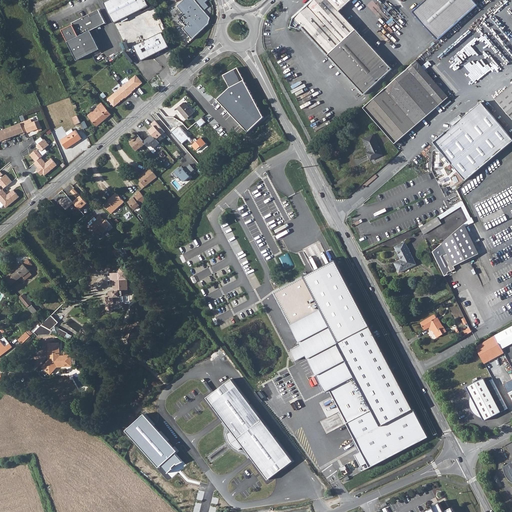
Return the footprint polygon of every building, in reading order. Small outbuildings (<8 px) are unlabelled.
[(146,0),(110,0),(104,3),(114,24),(149,6),(146,0)] [(182,29),(192,40),(209,24),(210,18),(204,11),(209,7),(205,3),(208,0),(207,0),(197,0),(196,1),(194,0),(184,0),(177,6),(184,14),(180,18),(186,26),(182,29)] [(313,0),(294,18),(364,94),(392,69),(339,11),(351,0),(313,0)] [(427,0),(413,13),(438,40),(477,5),(472,0),(427,0)] [(105,23),(99,12),(95,14),(95,16),(91,18),(89,14),(71,23),(72,25),(62,30),(77,61),(100,49),(90,30),(105,23)] [(162,32),(134,46),(141,61),(169,47),(162,32)] [(395,144),(448,98),(419,64),(416,61),(364,108),(395,144)] [(237,68),(224,76),(230,87),(218,99),(248,131),(264,117),(237,68)] [(107,98),(113,106),(124,97),(125,98),(132,92),(131,92),(142,83),(135,75),(107,98)] [(508,114),(511,110),(511,84),(495,100),(508,114)] [(511,138),(481,102),(433,143),(466,181),(511,141),(511,138)] [(88,116),(96,126),(110,114),(101,103),(97,107),(98,108),(88,116)] [(178,108),(186,119),(193,113),(184,103),(178,108)] [(77,116),(72,118),(75,125),(80,122),(79,119),(77,116)] [(31,119),(21,123),(24,132),(30,130),(31,132),(35,130),(36,132),(42,130),(38,121),(32,123),(31,119)] [(165,132),(155,120),(152,124),(154,126),(149,130),(153,134),(157,139),(165,132)] [(21,123),(12,127),(15,136),(20,133),(21,135),(25,134),(24,132),(21,123)] [(172,132),(182,144),(190,137),(180,125),(172,132)] [(12,127),(3,130),(7,141),(11,139),(10,138),(15,136),(12,127)] [(61,140),(66,149),(81,139),(76,131),(73,132),(71,129),(66,133),(68,136),(61,140)] [(138,134),(134,137),(135,138),(130,142),(137,151),(146,144),(144,142),(138,134)] [(157,139),(153,134),(144,142),(146,144),(148,147),(151,144),(154,148),(160,143),(157,139)] [(368,153),(368,155),(370,159),(371,160),(382,154),(378,146),(379,146),(374,135),(364,139),(368,149),(370,148),(372,151),(370,152),(368,153)] [(37,149),(30,155),(36,162),(41,157),(48,152),(45,148),(49,145),(44,139),(44,140),(41,136),(34,141),(37,145),(40,149),(38,151),(37,149)] [(46,163),(41,157),(34,163),(39,169),(37,171),(41,175),(43,174),(44,175),(57,165),(51,158),(46,163)] [(178,168),(172,173),(176,178),(179,175),(184,181),(190,176),(188,174),(194,169),(189,164),(183,169),(182,166),(179,169),(178,168)] [(150,168),(137,178),(139,180),(138,181),(138,183),(142,187),(156,176),(153,172),(150,168)] [(0,171),(0,191),(1,190),(0,189),(0,186),(1,185),(4,188),(12,182),(6,175),(1,179),(0,177),(0,176),(3,174),(0,171)] [(179,175),(176,178),(181,184),(184,181),(179,175)] [(73,188),(70,191),(77,199),(73,203),(80,210),(87,203),(73,188)] [(0,191),(0,200),(6,208),(19,197),(13,190),(9,193),(10,194),(9,195),(7,195),(2,189),(1,190),(0,191)] [(139,190),(135,192),(136,194),(127,201),(134,209),(146,199),(139,190)] [(115,193),(112,196),(113,197),(103,206),(110,214),(123,202),(115,193)] [(478,200),(473,203),(486,229),(507,219),(495,195),(480,203),(478,200)] [(62,198),(59,201),(66,209),(73,203),(67,196),(63,200),(62,198)] [(96,220),(90,226),(96,232),(99,228),(101,231),(103,233),(107,230),(106,229),(111,224),(106,219),(104,221),(99,216),(97,218),(97,219),(96,220)] [(88,223),(90,226),(96,220),(94,217),(88,223)] [(279,239),(303,230),(298,217),(274,227),(279,239)] [(472,217),(464,224),(465,226),(474,222),(472,217)] [(210,223),(197,229),(200,236),(214,230),(210,223)] [(465,226),(464,224),(432,252),(444,276),(449,273),(448,272),(450,271),(451,271),(455,269),(454,265),(478,253),(465,226)] [(394,264),(399,273),(416,264),(405,242),(395,247),(401,260),(394,264)] [(119,251),(118,251),(123,257),(127,253),(122,247),(119,251)] [(10,274),(16,281),(22,276),(25,280),(32,275),(28,269),(32,265),(28,259),(23,263),(22,262),(18,265),(20,267),(17,270),(16,269),(10,274)] [(331,262),(299,278),(317,313),(334,346),(366,329),(331,262)] [(9,273),(10,274),(16,269),(17,270),(20,267),(18,265),(9,273)] [(112,293),(109,293),(109,295),(108,295),(107,296),(107,297),(107,298),(107,309),(108,310),(108,311),(109,311),(110,311),(111,311),(112,311),(113,310),(114,309),(114,308),(113,304),(120,303),(119,297),(121,297),(121,295),(124,295),(124,297),(128,296),(126,273),(127,272),(127,267),(118,268),(118,273),(111,273),(111,280),(114,280),(115,291),(112,293)] [(16,281),(10,274),(5,278),(11,286),(16,281)] [(299,278),(272,293),(289,327),(317,313),(299,278)] [(19,298),(24,304),(27,307),(32,304),(24,294),(19,298)] [(325,394),(365,471),(424,441),(366,329),(334,346),(317,313),(289,327),(286,328),(297,349),(287,353),(292,364),(302,359),(321,396),(325,394)] [(440,329),(443,327),(437,317),(436,317),(434,314),(421,322),(422,325),(422,326),(424,330),(430,326),(437,338),(443,334),(440,329)] [(50,316),(40,326),(49,331),(57,323),(50,316)] [(33,333),(37,336),(49,337),(51,333),(49,331),(40,326),(33,333)] [(511,326),(495,335),(502,349),(511,343),(511,326)] [(21,345),(29,337),(25,332),(17,340),(21,345)] [(504,353),(502,349),(495,335),(476,346),(485,363),(504,353)] [(0,340),(0,356),(12,347),(4,337),(0,340)] [(55,368),(57,367),(58,368),(63,368),(65,366),(65,364),(70,364),(70,366),(74,366),(74,360),(70,360),(70,358),(58,358),(58,345),(49,345),(49,352),(51,354),(51,357),(49,357),(49,359),(50,360),(48,362),(47,362),(42,368),(43,370),(41,372),(44,376),(47,373),(49,375),(55,368)] [(484,382),(482,378),(465,387),(470,396),(469,399),(469,402),(469,404),(470,408),(471,410),(471,412),(473,414),(476,416),(477,417),(480,418),(482,418),(483,420),(508,408),(492,379),(484,382)] [(511,378),(502,384),(511,402),(511,401),(511,378)] [(231,431),(227,434),(227,435),(228,436),(228,437),(228,439),(229,440),(230,441),(230,442),(231,443),(232,444),(233,445),(234,446),(235,447),(236,448),(237,448),(238,449),(239,449),(243,447),(268,480),(292,460),(231,379),(207,398),(231,431)] [(144,414),(125,430),(158,468),(161,466),(167,473),(172,469),(171,468),(176,464),(177,465),(183,462),(175,453),(178,451),(144,414)] [(511,482),(511,464),(503,468),(503,469),(503,471),(505,475),(507,478),(509,480),(511,482)] [(451,511),(453,511),(451,508),(443,511),(439,503),(433,506),(433,505),(432,506),(434,510),(430,511),(451,511)]
